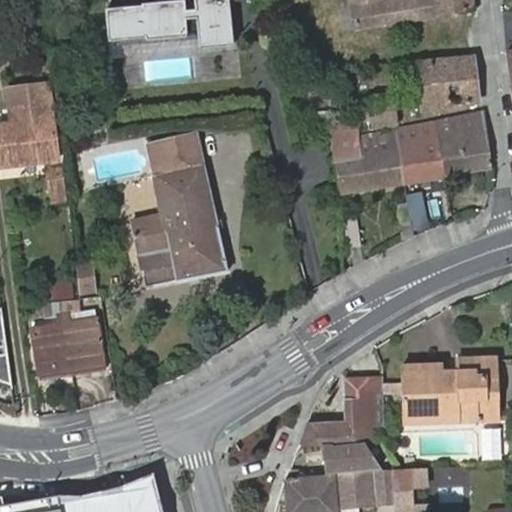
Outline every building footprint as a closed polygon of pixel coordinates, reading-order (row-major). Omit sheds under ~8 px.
[(201,49),(236,45),(232,0),(194,0),(195,6),(186,7),(186,3),(110,9),(113,43),(148,40),(148,43),(187,39),(185,16),(198,15),(201,49)] [(440,17),(437,0),(384,0),(385,3),(382,3),(385,25),(440,17)] [(473,11),(470,0),(437,0),(440,17),(473,11)] [(358,7),(361,30),(385,25),(382,3),(358,7)] [(471,58),(398,66),(399,77),(418,76),(422,110),(478,104),(471,58)] [(48,85),(6,90),(10,124),(0,125),(0,166),(57,160),(48,85)] [(367,102),(370,128),(397,124),(394,99),(367,102)] [(485,115),(401,127),(408,182),(491,169),(485,115)] [(362,132),(361,119),(331,123),(338,160),(340,161),(340,165),(366,162),(362,132)] [(340,165),(343,191),(408,182),(401,127),(362,132),(366,162),(340,165)] [(163,174),(155,176),(163,216),(133,223),(147,290),(228,273),(200,134),(157,143),(163,174)] [(149,145),(155,176),(163,174),(157,143),(149,145)] [(63,171),(49,172),(54,203),(67,202),(63,171)] [(424,195),(410,197),(413,221),(413,229),(428,227),(424,195)] [(399,205),(405,240),(414,235),(413,229),(413,221),(410,203),(399,205)] [(359,218),(345,219),(349,250),(363,248),(359,218)] [(92,264),(80,265),(83,295),(96,293),(92,264)] [(72,283),(49,286),(51,301),(74,298),(72,283)] [(72,302),(53,305),(54,317),(63,315),(73,314),(72,302)] [(80,302),(72,303),(73,314),(82,313),(80,302)] [(53,305),(44,306),(46,318),(54,317),(53,305)] [(63,315),(72,375),(107,370),(99,319),(96,320),(94,312),(82,313),(73,314),(63,315)] [(39,379),(72,375),(63,315),(54,317),(46,318),(32,320),(34,330),(32,330),(39,379)] [(0,383),(12,389),(4,327),(0,324),(0,383)] [(400,375),(400,419),(456,418),(456,425),(497,424),(495,362),(455,364),(454,367),(455,375),(400,375)] [(399,369),(400,375),(455,375),(454,367),(399,369)] [(384,393),(384,380),(346,381),(347,401),(346,401),(347,425),(307,427),(298,449),(332,448),(341,448),(372,446),(375,446),(371,393),(384,393)] [(456,418),(400,419),(401,426),(456,425),(456,418)] [(482,460),(502,461),(502,428),(482,428),(482,460)] [(341,448),(343,477),(374,474),(372,446),(341,448)] [(338,478),(340,507),(399,502),(397,481),(396,471),(374,474),(343,477),(338,478)] [(162,511),(153,475),(114,492),(86,498),(58,497),(60,511),(162,511)] [(423,483),(424,498),(444,498),(444,476),(413,477),(413,483),(423,483)] [(284,511),(340,511),(340,507),(338,478),(287,480),(283,489),(284,511)] [(410,480),(397,481),(399,502),(412,501),(410,480)] [(0,511),(60,511),(58,497),(0,507),(0,511)]
